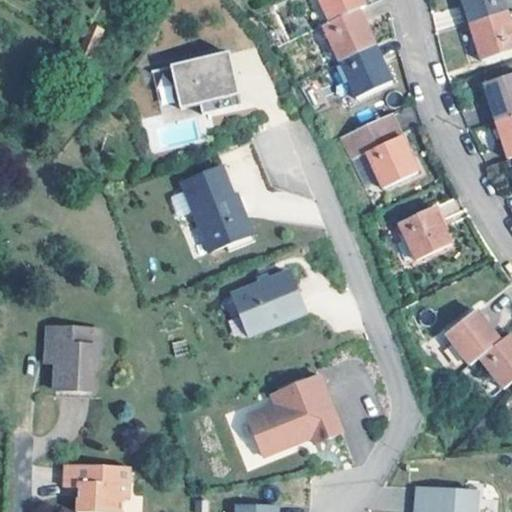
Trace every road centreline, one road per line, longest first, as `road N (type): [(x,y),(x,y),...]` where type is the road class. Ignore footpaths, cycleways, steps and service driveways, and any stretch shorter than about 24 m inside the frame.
road 1 (residential): [(335,511),(371,474),(404,413),(304,149)]
road 2 (residential): [(407,0),(432,98),(461,164),(511,245)]
